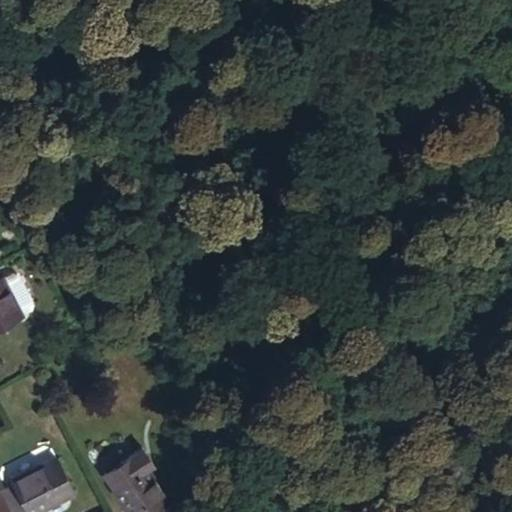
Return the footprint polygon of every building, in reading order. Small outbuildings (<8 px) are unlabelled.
[(14,271),(4,276),(23,312),(31,308),(33,301),(19,274),(14,271)] [(0,326),(24,314),(23,312),(4,276),(3,274),(0,276),(0,326)] [(102,468),(113,485),(145,465),(146,465),(152,460),(140,443),(119,459),(107,454),(105,467),(102,468)] [(15,482),(1,489),(12,511),(34,511),(76,491),(57,454),(13,477),(15,482)] [(171,511),(166,504),(171,501),(146,465),(145,465),(113,485),(111,486),(128,511),(171,511)] [(12,511),(1,489),(0,489),(0,511),(12,511)]
